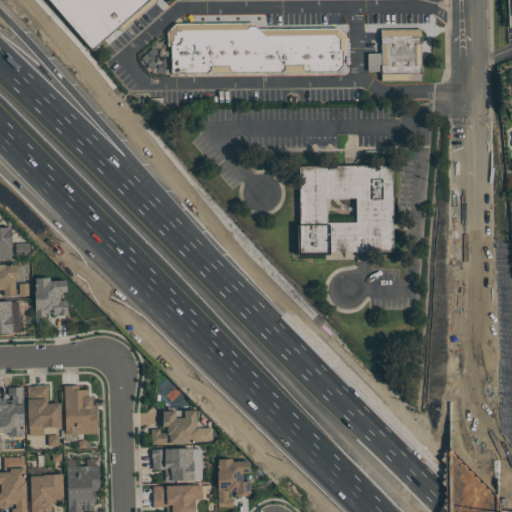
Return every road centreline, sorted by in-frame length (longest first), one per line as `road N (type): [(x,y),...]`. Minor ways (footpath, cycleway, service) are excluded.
road 1 (motorway): [(442,511),(375,390),(0,1)]
road 2 (motorway): [(441,511),(0,58)]
road 3 (motorway): [(231,244),(34,0)]
road 4 (tertiary): [(471,181),(469,430)]
road 5 (motorway): [(245,367),(388,511)]
road 6 (motorway): [(0,120),(136,257)]
road 7 (motorway): [(0,151),(136,257)]
road 8 (motorway): [(136,257),(245,367)]
road 9 (residential): [(119,357),(121,511)]
